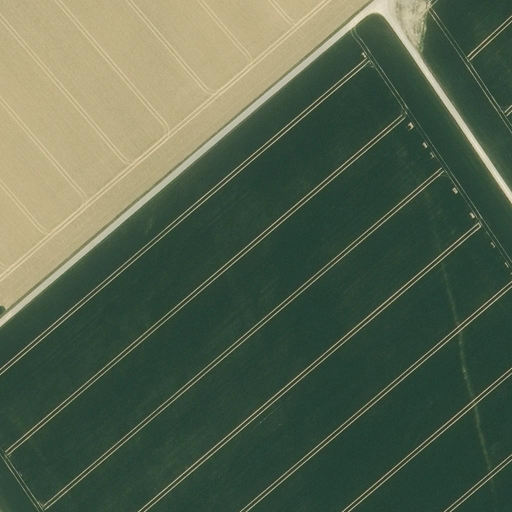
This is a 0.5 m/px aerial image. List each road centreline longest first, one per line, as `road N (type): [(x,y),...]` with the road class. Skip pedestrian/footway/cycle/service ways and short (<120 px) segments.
road 1 (track): [(376,0),(0,312)]
road 2 (track): [(376,0),(511,201)]
